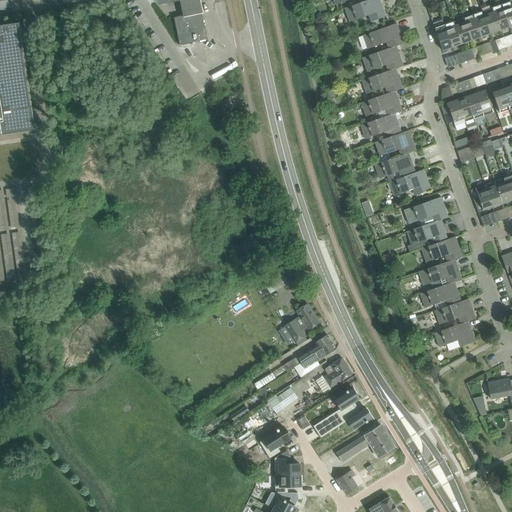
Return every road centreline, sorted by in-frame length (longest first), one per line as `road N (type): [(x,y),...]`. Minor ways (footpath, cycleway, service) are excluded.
road 1 (secondary): [(384,393),(315,255),(285,162),(251,0)]
road 2 (residential): [(230,162),(135,0)]
road 3 (residential): [(475,241),(432,115),(431,83)]
